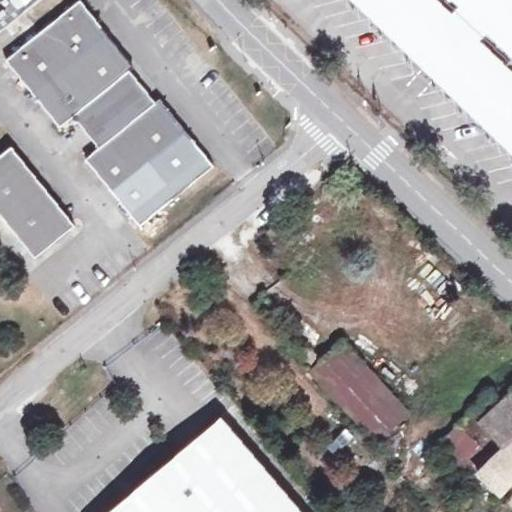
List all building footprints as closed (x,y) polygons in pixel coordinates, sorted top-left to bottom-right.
[(0,0),(0,30),(37,0),(0,0)] [(351,0),(371,19),(389,0),(351,0)] [(511,0),(451,0),(459,7),(452,14),(437,0),(389,0),(371,19),(511,153),(511,0)] [(153,104),(127,73),(94,34),(99,29),(77,2),(3,62),(57,129),(71,118),(96,150),(83,161),(137,228),(213,167),(190,139),(185,142),(153,104)] [(132,68),(99,29),(94,34),(127,73),(132,68)] [(157,100),(153,104),(185,142),(190,139),(157,100)] [(74,229),(38,186),(22,166),(10,151),(0,158),(0,220),(34,262),(74,229)] [(409,413),(342,341),(310,370),(377,442),(409,413)] [(477,471),(500,493),(511,481),(511,395),(489,417),(481,424),(503,444),(503,445),(477,471)] [(481,424),(489,417),(477,405),(439,444),(471,476),(477,471),(503,445),(503,444),(481,424)] [(298,511),(220,419),(111,511),(298,511)]
